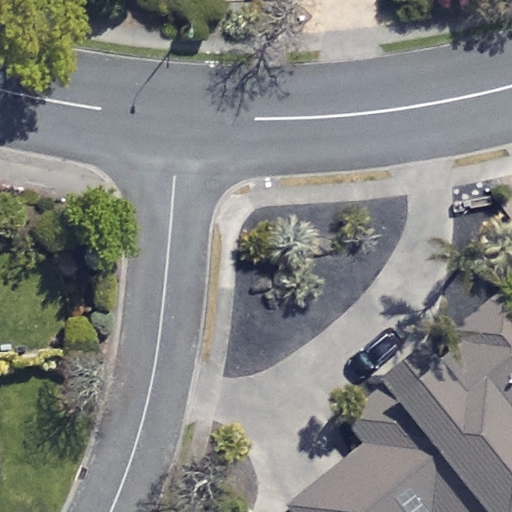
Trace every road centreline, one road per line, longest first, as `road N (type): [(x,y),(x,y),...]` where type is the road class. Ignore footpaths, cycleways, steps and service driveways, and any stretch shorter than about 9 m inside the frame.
road 1 (residential): [(110,511),(133,458),(158,356),(178,118)]
road 2 (residential): [(178,118),(302,118),(511,85)]
road 3 (residential): [(0,89),(178,118)]
